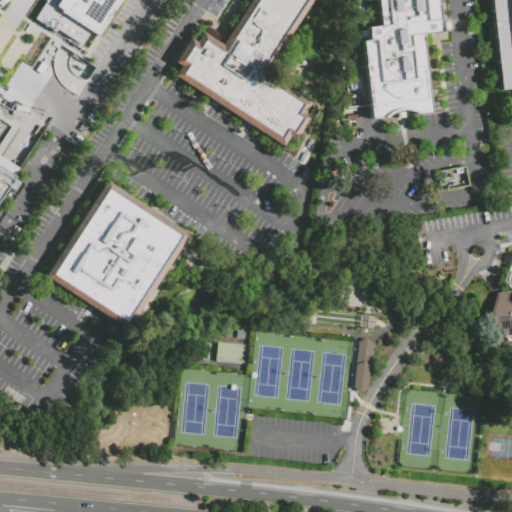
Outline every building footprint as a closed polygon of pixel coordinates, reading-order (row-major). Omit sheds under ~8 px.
[(79,56),(117,0),(0,0),(0,6),(3,9),(0,13),(0,14),(19,28),(25,19),(79,56)] [(308,116),(293,140),(287,136),(281,146),(172,76),(179,66),(173,62),(188,39),(194,43),(201,33),(220,45),(249,0),(312,0),(264,74),(310,103),(303,113),(308,116)] [(436,0),(439,19),(440,19),(441,32),(421,34),(430,112),(414,114),(413,113),(412,113),(411,112),(410,112),(408,111),(407,111),(406,111),(405,111),(404,110),(403,110),(401,110),(400,110),(399,111),(398,111),(397,111),(395,111),(394,112),(393,112),(392,113),(391,113),(390,114),(389,114),(388,115),(387,116),(386,117),(385,117),(370,119),(361,41),(368,40),(367,28),(380,26),(376,0),(436,0)] [(488,0),(511,0),(511,88),(499,90),(488,0)] [(362,88),(353,89),(352,78),(361,77),(362,88)] [(0,120),(11,127),(0,143),(0,120)] [(0,168),(13,177),(0,196),(0,168)] [(126,329),(44,276),(105,181),(187,234),(126,329)] [(511,336),(503,338),(486,318),(495,293),(508,291),(505,300),(508,303),(511,302),(511,292),(502,281),(507,266),(509,266),(511,257),(511,336)] [(356,340),(370,341),(365,390),(351,388),(356,340)] [(208,359),(200,358),(201,350),(210,352),(208,359)]
